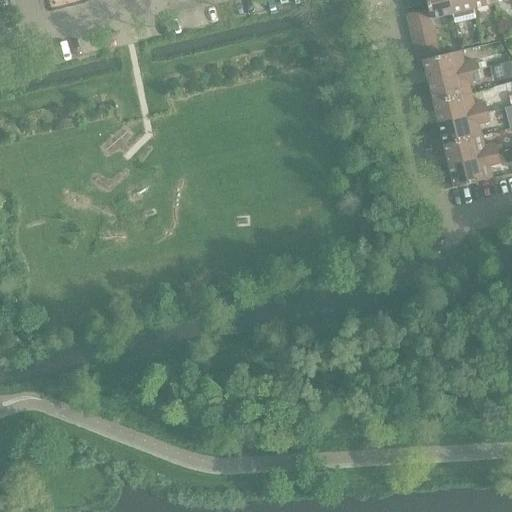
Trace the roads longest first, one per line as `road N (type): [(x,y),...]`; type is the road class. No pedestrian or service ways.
road 1 (unclassified): [(447,223),(423,180),(400,88),(404,49),(392,0)]
road 2 (residential): [(35,37),(185,0)]
